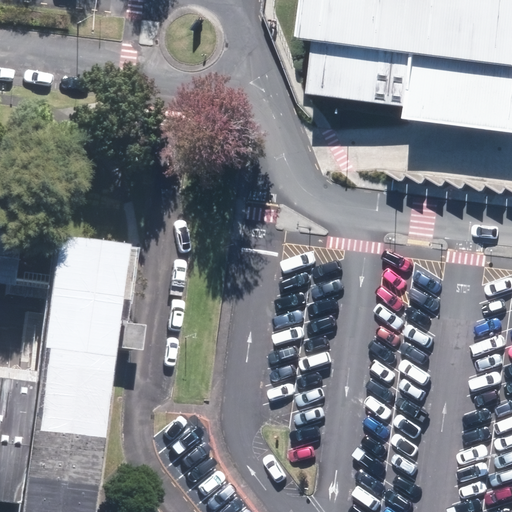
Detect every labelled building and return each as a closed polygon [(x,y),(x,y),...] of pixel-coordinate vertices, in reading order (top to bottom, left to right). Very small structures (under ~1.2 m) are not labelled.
[(511,0),(300,0),(294,51),(296,51),(312,53),(306,103),(403,115),(401,128),(460,137),(511,142),(511,0)] [(511,142),(460,137),(401,128),(334,129),(356,173),(358,173),(384,175),(387,175),(399,182),(511,195),(511,142)] [(0,281),(16,284),(22,233),(0,230),(0,281)] [(132,244),(57,235),(38,371),(22,503),(20,511),(96,511),(104,447),(117,348),(119,335),(121,322),(124,299),(132,246),(132,244)] [(140,247),(132,246),(124,299),(132,300),(140,247)] [(147,324),(121,322),(117,348),(144,350),(147,324)] [(0,500),(22,503),(38,371),(0,365),(0,500)]
